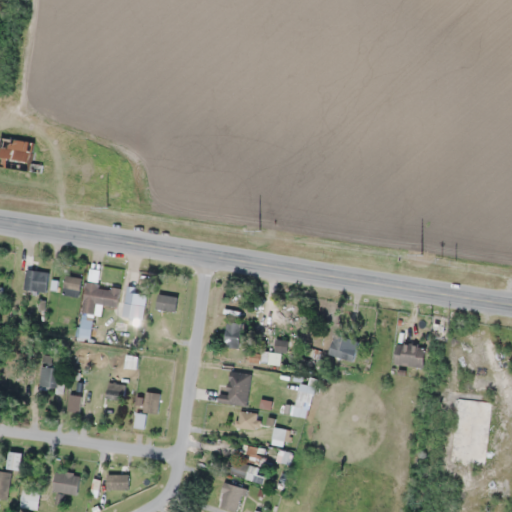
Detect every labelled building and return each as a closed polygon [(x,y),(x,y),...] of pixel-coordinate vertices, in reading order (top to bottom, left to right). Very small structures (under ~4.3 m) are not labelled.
[(22,162),(32,162),(32,140),(0,140),(0,168),(22,169),(22,162)] [(49,272),(26,269),(24,289),(47,292),(49,272)] [(62,294),(79,298),(83,278),(66,275),(62,294)] [(82,313),(95,314),(96,303),(118,306),(120,287),(86,283),(82,313)] [(175,312),(178,297),(159,293),(157,309),(175,312)] [(239,348),(242,322),(227,321),(224,346),(239,348)] [(359,341),(335,334),(329,354),(353,361),(359,341)] [(286,350),(286,340),(276,340),(276,350),(286,350)] [(395,363),(424,366),(426,345),(397,342),(395,363)] [(59,368),(50,367),(51,359),(43,358),(40,387),(57,388),(59,368)] [(219,402),(247,406),(252,374),(230,371),(227,394),(220,393),(219,402)] [(107,398),(123,399),(125,384),(109,383),(107,398)] [(161,393),(146,391),(143,411),(158,413),(161,393)] [(80,395),(68,395),(69,411),(80,411),(80,395)] [(485,465),(491,401),(446,397),(444,420),(454,421),(450,462),(485,465)] [(255,412),(241,409),(238,423),(252,426),(255,412)] [(145,414),(137,414),(136,426),(144,427),(145,414)] [(257,467),(233,458),(228,471),(252,480),(257,467)] [(0,498),(10,499),(10,470),(0,470),(0,498)] [(81,475),(56,471),(53,491),(78,495),(81,475)] [(107,474),(107,491),(129,491),(129,474),(107,474)] [(218,505),(237,511),(239,511),(247,489),(225,482),(218,505)] [(38,510),(41,491),(24,488),(20,507),(38,510)]
